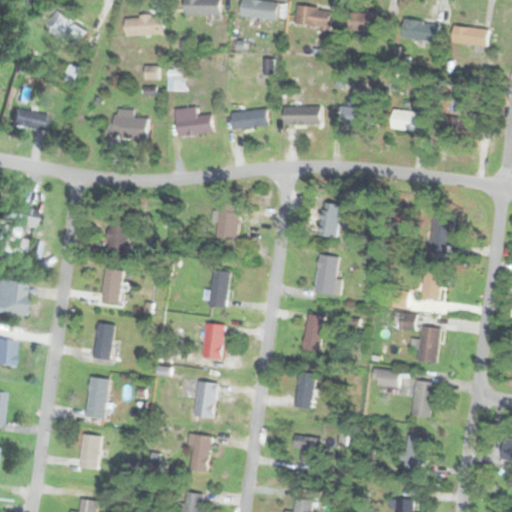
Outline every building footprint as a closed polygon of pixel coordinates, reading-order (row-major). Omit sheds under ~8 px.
[(186,0),(186,17),(223,17),(223,0),(186,0)] [(270,0),(244,0),(242,13),(281,20),(283,2),(270,0)] [(331,27),(332,8),(297,7),(296,26),(331,27)] [(59,9),(49,26),(81,45),(91,27),(59,9)] [(387,13),(347,11),(346,32),(386,34),(387,13)] [(127,37),(164,37),(164,17),(127,17),(127,37)] [(437,42),(440,24),(404,19),(401,37),(437,42)] [(489,29),(454,26),(452,43),(487,47),(489,29)] [(159,68),(147,68),(147,84),(159,84),(159,68)] [(16,105),(12,123),(47,131),(51,113),(16,105)] [(338,124),(373,125),(373,105),(339,105),(338,124)] [(282,125),(314,125),(314,107),(282,107),(282,125)] [(176,111),(180,138),(214,133),(212,114),(199,116),(198,108),(176,111)] [(391,127),(425,132),(427,113),(393,108),(391,127)] [(233,112),(234,129),(268,126),(267,109),(233,112)] [(115,136),(148,137),(149,119),(115,117),(115,136)] [(338,237),(341,204),(324,202),(321,236),(338,237)] [(239,204),(218,203),(217,238),(238,239),(239,204)] [(37,211),(13,207),(11,225),(34,228),(37,211)] [(113,211),(109,251),(128,252),(132,213),(113,211)] [(455,218),(434,215),(429,250),(450,253),(455,218)] [(339,256),(319,254),(315,293),(335,296),(339,256)] [(121,306),(125,272),(107,269),(103,304),(121,306)] [(421,297),(443,299),(446,274),(424,272),(421,297)] [(226,307),(230,281),(212,278),(208,304),(226,307)] [(0,317),(12,319),(14,300),(25,301),(27,285),(0,282),(0,317)] [(416,329),(417,314),(401,312),(400,328),(416,329)] [(325,316),(308,313),(303,349),(320,351),(325,316)] [(222,358),(225,324),(205,323),(203,356),(222,358)] [(114,360),(115,325),(98,324),(96,360),(114,360)] [(438,362),(440,327),(421,326),(419,361),(438,362)] [(14,356),(8,356),(9,340),(0,339),(0,367),(13,368),(14,356)] [(312,409),(316,373),(299,371),(295,406),(312,409)] [(88,417),(107,419),(112,379),(93,376),(88,417)] [(213,418),(217,383),(199,380),(195,415),(213,418)] [(434,381),(416,380),(414,414),(432,415),(434,381)] [(103,436),(85,434),(82,468),(100,470),(103,436)] [(189,470),(209,472),(212,436),(193,434),(189,470)] [(293,448),(302,448),(301,463),(319,464),(321,437),(294,436),(293,448)] [(406,470),(426,470),(426,436),(406,436),(406,470)] [(501,460),(511,461),(511,438),(503,438),(501,460)] [(201,511),(202,494),(183,493),(181,511),(201,511)] [(98,511),(100,502),(83,499),(81,511),(98,511)] [(312,511),(312,499),(295,499),(295,511),(312,511)] [(414,511),(414,499),(397,499),(397,511),(414,511)]
